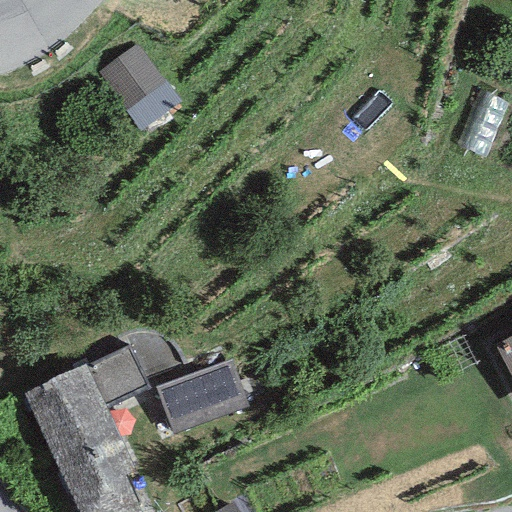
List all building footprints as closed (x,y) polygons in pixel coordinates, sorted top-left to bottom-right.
[(152,85),(129,51),(95,73),(117,107),(152,85)] [(511,331),(494,341),(511,374),(511,331)] [(85,362),(23,390),(80,511),(133,511),(142,508),(125,470),(134,465),(104,400),(144,381),(128,347),(87,366),(85,362)] [(229,361),(159,385),(174,428),(244,404),(229,361)] [(236,511),(230,501),(212,511),(236,511)]
